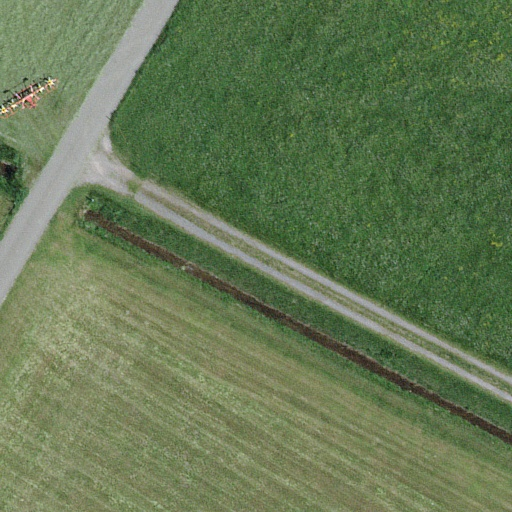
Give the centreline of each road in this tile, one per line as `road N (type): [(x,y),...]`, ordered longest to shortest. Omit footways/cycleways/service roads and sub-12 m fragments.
road 1 (track): [(74,157),(511,390)]
road 2 (track): [(0,282),(167,0)]
